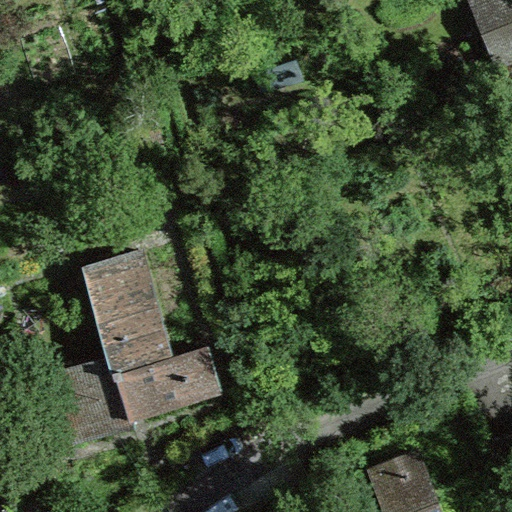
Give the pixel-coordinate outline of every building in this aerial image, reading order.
[(511,0),(490,0),(511,53),(511,0)] [(155,125),(111,135),(118,164),(143,158),(139,145),(159,140),(155,125)] [(138,245),(84,260),(109,351),(33,372),(53,440),(132,419),(130,410),(133,409),(215,387),(203,344),(167,353),(138,245)] [(511,488),(511,487),(511,434),(500,439),(493,442),(511,488)] [(443,511),(420,450),(381,465),(373,468),(390,511),(443,511)] [(49,511),(44,494),(10,503),(12,511),(49,511)]
